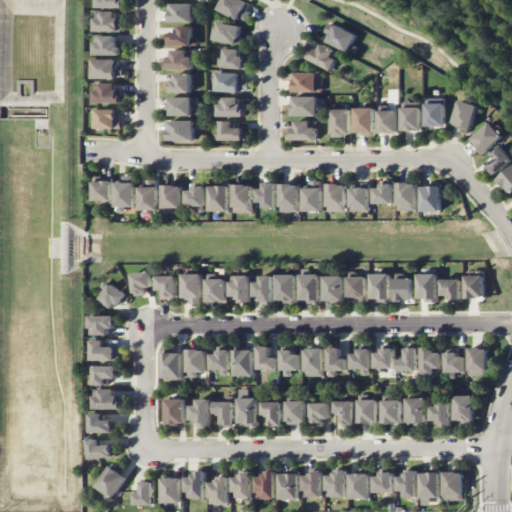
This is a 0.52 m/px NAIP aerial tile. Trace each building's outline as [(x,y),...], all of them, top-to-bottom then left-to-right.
[(245,23),(253,6),(242,0),(222,0),(218,9),(245,23)] [(194,21),(193,3),(171,3),(171,22),(194,21)] [(94,32),(122,31),(122,18),(115,18),(115,11),(101,12),(101,18),(94,18),(94,32)] [(243,26),(215,21),(212,40),(239,44),(243,26)] [(324,39),(352,53),(360,36),(332,23),(324,39)] [(198,45),(198,38),(193,38),(193,26),(178,27),(178,32),(168,32),(168,46),(198,45)] [(94,55),(122,55),(122,44),(116,44),(116,35),(100,35),(100,42),(94,42),(94,55)] [(308,60),(334,69),(340,51),(314,42),(308,60)] [(218,67),(247,68),(247,57),(240,57),(240,49),(225,48),(224,58),(218,57),(218,67)] [(194,69),(194,56),(187,56),(188,49),(172,49),(172,56),(166,56),(166,69),(194,69)] [(117,59),(92,59),(92,78),(124,78),(123,66),(117,66),(117,59)] [(241,73),(217,72),(216,91),(249,93),(249,81),(240,80),(241,73)] [(294,73),(295,92),(323,91),(322,72),(294,73)] [(191,93),(191,74),(175,74),(175,80),(168,80),(168,93),(191,93)] [(122,103),(121,92),(116,92),(116,83),(101,83),(101,90),(94,90),(94,103),(122,103)] [(193,116),(193,106),(198,106),(198,97),(169,96),(169,115),(193,116)] [(318,116),(318,96),(293,96),(293,109),(290,109),(290,116),(318,116)] [(218,117),(242,117),(242,97),(225,97),(225,104),(218,104),(218,117)] [(459,126),(457,132),(470,135),(477,105),(459,101),(453,125),(459,126)] [(446,103),(426,104),(426,127),(446,127),(446,103)] [(402,104),(403,131),(422,131),(421,104),(402,104)] [(375,135),(375,108),(356,107),(355,135),(375,135)] [(121,109),(92,109),(92,129),(121,129),(121,109)] [(331,109),(332,136),(351,136),(351,109),(331,109)] [(398,110),(379,111),(379,134),(398,134),(398,110)] [(195,141),(195,120),(168,120),(168,141),(195,141)] [(317,127),(311,127),(311,120),(292,120),(291,140),(317,141),(317,127)] [(232,121),(221,121),(221,133),(215,133),(215,141),(244,140),(244,127),(233,128),(232,121)] [(470,139),(484,155),(504,138),(491,122),(470,139)] [(496,176),(511,162),(511,159),(502,146),(491,155),(495,159),(487,165),(496,176)] [(511,165),(499,182),(511,192),(511,165)] [(324,212),(323,180),(304,181),(305,212),(324,212)] [(93,181),(93,202),(112,202),(112,181),(93,181)] [(136,207),(136,182),(116,182),(117,213),(126,213),(126,207),(136,207)] [(159,182),(140,182),(139,211),(158,212),(159,182)] [(418,211),(417,182),(398,183),(398,211),(418,211)] [(234,213),(253,213),(252,184),(233,185),(234,213)] [(277,207),(276,184),(257,185),(257,207),(277,207)] [(281,212),(299,213),(300,184),(281,184),(281,212)] [(328,212),(347,212),(346,184),(328,184),(328,212)] [(163,208),(182,209),(182,185),(164,185),(163,208)] [(229,185),(210,186),(210,212),(230,212),(229,185)] [(375,185),(375,205),(395,204),(394,185),(375,185)] [(442,212),(442,186),(422,186),(422,213),(442,212)] [(206,187),(187,187),(187,207),(206,207),(206,187)] [(352,187),(351,212),(370,212),(371,188),(352,187)] [(154,291),(152,271),(129,273),(131,294),(154,291)] [(181,274),(180,299),(189,299),(189,304),(202,305),(203,274),(181,274)] [(297,301),(297,275),(278,274),(278,300),(297,301)] [(321,302),(320,274),(301,274),(301,302),(321,302)] [(391,274),(369,274),(369,300),(391,300),(391,274)] [(438,274),(417,274),(418,301),(438,301),(438,274)] [(178,275),(154,276),(154,290),(164,290),(164,298),(178,298),(178,275)] [(227,297),(236,296),(236,303),(250,302),(250,275),(237,275),(238,282),(227,283),(227,297)] [(273,275),(255,276),(256,296),(260,296),(260,303),(274,302),(273,275)] [(464,298),(485,298),(484,275),(464,276),(464,298)] [(344,276),(325,276),(325,301),(344,302),(344,276)] [(367,277),(349,277),(349,299),(367,299),(367,277)] [(205,302),(226,302),(227,279),(205,278),(205,302)] [(414,278),(392,278),(392,301),(414,301),(414,278)] [(461,302),(461,279),(442,279),(442,295),(450,295),(450,302),(461,302)] [(122,310),(131,296),(106,282),(98,296),(122,310)] [(113,316),(86,316),(86,335),(113,335),(113,316)] [(89,360),(117,360),(117,347),(105,347),(105,340),(89,340),(89,360)] [(258,369),(277,370),(278,357),(271,357),(271,346),(258,346),(258,369)] [(347,370),(347,358),(341,359),(341,347),(328,347),(329,377),(336,377),(336,371),(347,370)] [(418,371),(418,347),(405,348),(405,359),(399,359),(399,371),(418,371)] [(489,348),(470,347),(469,376),(488,376),(489,348)] [(324,348),(305,349),(306,377),(324,376),(324,348)] [(206,372),(206,349),(188,349),(188,372),(206,372)] [(230,351),(211,350),(211,370),(221,370),(221,376),(230,376),(230,351)] [(234,376),(254,376),(254,350),(234,350),(234,376)] [(371,351),(352,350),(352,369),(371,369),(371,351)] [(375,368),(394,368),(395,350),(376,350),(375,368)] [(442,350),(422,350),(422,375),(442,375),(442,350)] [(281,351),(282,370),(301,370),(301,351),(281,351)] [(183,378),(183,352),(163,353),(163,378),(183,378)] [(465,354),(446,354),(446,372),(465,372),(465,354)] [(96,385),(108,385),(107,379),(118,378),(118,365),(95,366),(96,385)] [(95,409),(119,409),(119,389),(101,389),(101,395),(94,396),(95,409)] [(474,395),(455,396),(455,421),(474,421),(474,395)] [(407,398),(408,424),(427,424),(426,397),(407,398)] [(186,399),(167,398),(166,423),(186,424),(186,399)] [(258,398),(239,398),(238,425),(257,425),(258,398)] [(360,423),(379,423),(378,399),(359,399),(360,423)] [(451,426),(450,399),(437,400),(438,406),(431,406),(431,421),(438,421),(438,427),(451,426)] [(383,423),(402,423),(402,400),(383,400),(383,423)] [(210,426),(210,401),(191,401),(191,420),(198,420),(198,426),(210,426)] [(234,401),(215,402),(215,415),(222,415),(222,426),(234,425),(234,401)] [(287,401),(287,425),(306,425),(306,401),(287,401)] [(354,401),(335,401),(335,415),(342,414),(342,425),(355,424),(354,401)] [(283,425),(283,402),(262,402),(263,416),(269,416),(269,425),(283,425)] [(330,418),(330,403),(311,403),(311,426),(324,426),(324,419),(330,418)] [(92,433),(114,432),(114,420),(104,420),(104,413),(91,413),(92,433)] [(112,444),(101,445),(100,439),(89,440),(91,459),(114,457),(112,444)] [(97,486),(113,497),(128,476),(111,465),(97,486)] [(327,497),(347,496),(347,469),(336,470),(336,475),(327,475),(327,497)] [(187,499),(206,498),(206,470),(195,471),(195,477),(186,477),(187,499)] [(417,470),(405,470),(405,476),(398,476),(398,491),(405,491),(405,497),(417,497),(417,470)] [(253,498),(252,471),(240,471),(240,477),(233,477),(233,499),(253,498)] [(323,472),(303,472),(304,497),(323,496),(323,472)] [(421,473),(422,505),(431,505),(431,497),(441,497),(440,472),(421,473)] [(445,500),(464,500),(464,472),(444,472),(445,500)] [(276,473),(257,474),(257,499),(277,498),(276,473)] [(280,474),(280,500),(300,499),(300,473),(280,474)] [(370,499),(370,473),(350,473),(350,499),(370,499)] [(394,473),(375,473),(374,492),(393,493),(394,473)] [(183,502),(182,477),(163,478),(163,503),(183,502)] [(229,478),(209,479),(210,504),(230,504),(229,478)] [(154,505),(154,482),(142,481),(141,493),(135,492),(135,504),(154,505)]
